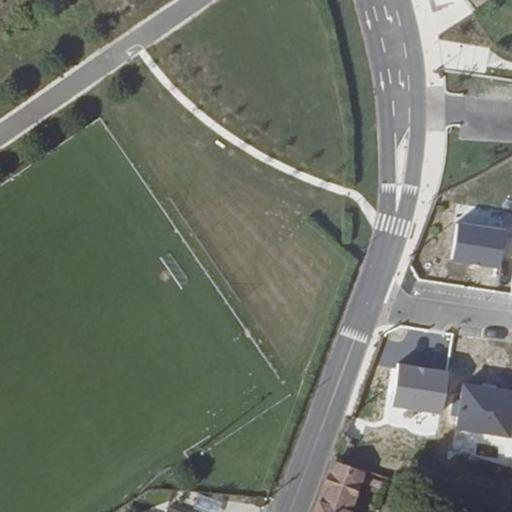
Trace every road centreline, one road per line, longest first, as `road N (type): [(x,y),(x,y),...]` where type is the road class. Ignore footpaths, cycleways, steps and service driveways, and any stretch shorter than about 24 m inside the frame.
road 1 (tertiary): [(367,305),(407,153),(410,96),(382,0)]
road 2 (tertiary): [(290,511),(367,305)]
road 3 (residential): [(511,327),(367,305)]
